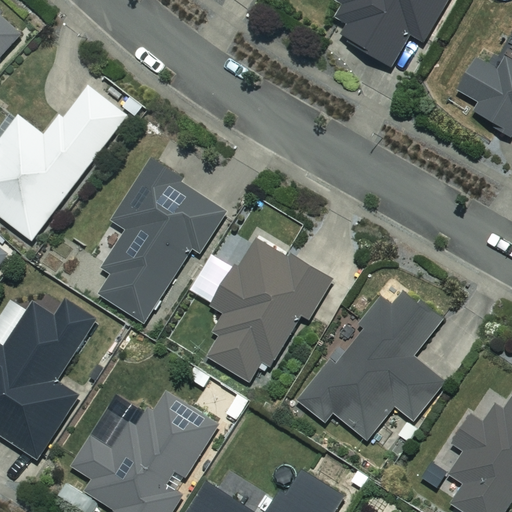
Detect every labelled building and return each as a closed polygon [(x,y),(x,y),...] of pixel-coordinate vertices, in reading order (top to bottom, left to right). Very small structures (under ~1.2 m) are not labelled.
[(454,0),(342,0),(342,2),(344,21),(354,27),(347,39),(397,68),(417,34),(430,42),(454,0)] [(0,66),(29,35),(0,8),(0,66)] [(511,61),(503,76),(483,64),(464,95),(484,107),(479,116),(511,135),(511,61)] [(133,121),(95,91),(55,143),(26,120),(0,152),(0,215),(36,243),(133,121)] [(231,216),(158,165),(117,225),(132,235),(107,272),(117,279),(105,297),(147,326),(199,250),(205,254),(231,216)] [(334,283),(262,239),(218,311),(236,322),(213,360),(253,385),(267,363),(280,371),(334,283)] [(0,272),(13,258),(0,247),(0,272)] [(446,324),(410,296),(397,312),(386,303),(365,330),(371,334),(343,370),(336,364),(304,405),(330,426),(337,416),(373,444),(400,409),(418,424),(449,385),(417,360),(446,324)] [(101,323),(70,303),(58,322),(37,308),(9,351),(0,345),(0,435),(43,464),(85,401),(60,385),(101,323)] [(223,428),(169,393),(144,433),(124,420),(107,446),(98,440),(78,471),(99,484),(91,496),(116,511),(179,511),(182,508),(175,503),(223,428)] [(510,511),(511,509),(511,415),(501,409),(489,427),(479,420),(459,449),(469,456),(454,478),(470,489),(457,507),(463,511),(510,511)] [(345,511),(352,501),(311,475),(295,500),(290,496),(279,511),(256,511),(216,486),(199,511),(345,511)]
